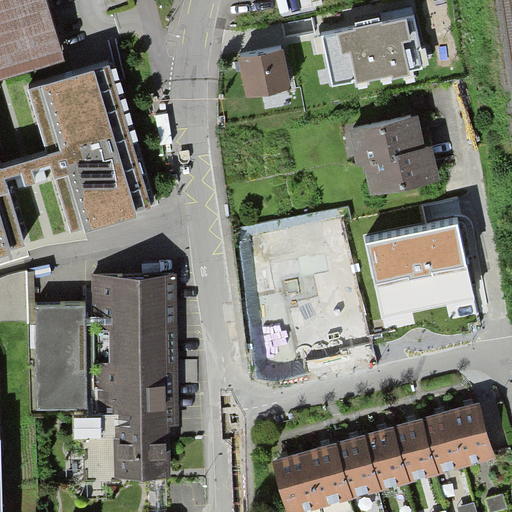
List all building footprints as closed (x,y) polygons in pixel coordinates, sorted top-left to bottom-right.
[(54,0),(0,0),(0,67),(68,47),(54,0)] [(360,22),(324,29),(333,79),(423,62),(414,12),(360,22)] [(282,42),(240,53),(250,90),(292,78),(282,42)] [(0,143),(0,246),(26,238),(12,189),(53,177),(69,229),(157,203),(113,53),(26,78),(43,138),(2,150),(0,143)] [(425,107),(355,120),(362,153),(370,152),(432,140),(425,107)] [(370,152),(376,186),(447,173),(440,139),(370,152)] [(451,227),(378,243),(390,299),(420,292),(423,304),(467,294),(451,227)] [(330,245),(274,257),(291,330),(347,317),(330,245)] [(185,266),(97,267),(99,405),(120,404),(121,468),(175,467),(174,424),(187,424),(185,266)] [(91,295),(41,296),(45,404),(94,402),(91,295)] [(281,456),(272,458),(287,511),(310,511),(494,460),(477,401),(466,404),(437,412),(409,420),(379,429),(351,436),(324,444),(281,456)] [(503,491),(487,496),(490,509),(507,505),(503,491)] [(468,511),(466,502),(449,507),(450,511),(468,511)]
